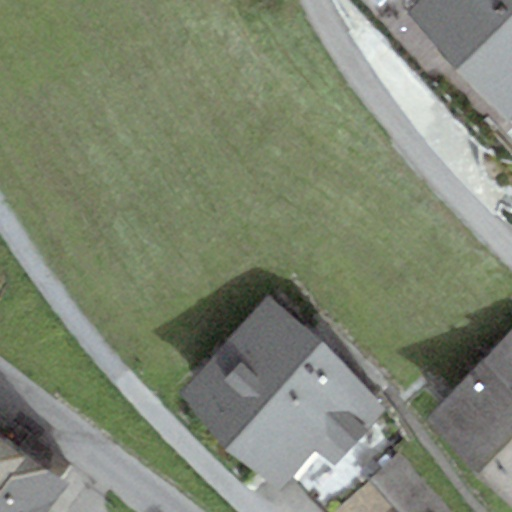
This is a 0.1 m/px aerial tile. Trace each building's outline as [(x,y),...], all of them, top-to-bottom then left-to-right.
[(366,0),(379,16),(398,0),(366,0)] [(511,0),(416,0),(405,11),(506,121),(511,115),(511,0)] [(271,295),(178,394),(278,488),(314,450),(335,470),(392,409),(371,389),(271,295)] [(511,330),(426,420),(511,502),(511,330)] [(0,432),(0,511),(46,511),(68,484),(0,432)] [(448,511),(399,456),(335,511),(448,511)]
